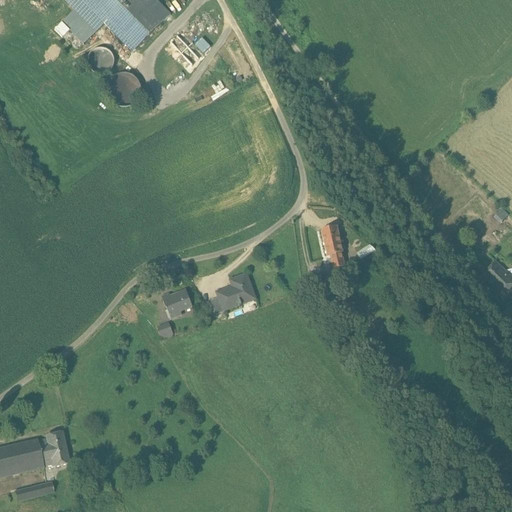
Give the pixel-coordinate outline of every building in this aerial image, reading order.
[(111,17),(93,0),(64,0),(74,9),(96,32),(105,23),(108,20),(111,17)] [(93,0),(111,17),(128,0),(93,0)] [(164,21),(142,0),(128,0),(111,17),(108,20),(136,49),(164,21)] [(171,15),(156,0),(142,0),(164,21),(171,15)] [(84,43),(96,32),(74,9),(62,21),(84,43)] [(136,49),(108,20),(105,23),(133,52),(136,49)] [(109,51),(100,48),(92,51),(87,59),(89,68),(96,74),(105,74),(112,68),(114,59),(109,51)] [(133,76),(123,73),(113,77),(108,85),(108,96),(115,104),(125,107),(135,103),(140,94),(140,84),(133,76)] [(337,226),(321,230),(327,256),(330,255),(333,269),(345,266),(342,253),(343,253),(337,226)] [(361,258),(375,249),(369,244),(357,252),(361,258)] [(511,284),(511,274),(496,258),(479,275),(501,296),(511,285),(511,284)] [(346,271),(332,274),(334,282),(348,279),(346,271)] [(332,272),(325,273),(327,283),(334,282),(332,274),(332,272)] [(321,274),(314,276),(316,288),(324,286),(324,284),(323,284),(321,274)] [(247,277),(230,283),(233,290),(219,295),(221,302),(225,314),(243,307),(241,303),(253,299),(248,287),(250,286),(247,277)] [(152,288),(142,284),(139,290),(149,295),(152,288)] [(186,292),(170,298),(169,296),(163,298),(167,309),(166,309),(167,311),(168,311),(171,319),(181,315),(180,312),(192,307),(186,291),(185,291),(186,292)] [(221,302),(213,305),(217,317),(225,314),(221,302)] [(169,325),(158,329),(161,339),(173,335),(169,325)] [(46,435),(6,445),(12,470),(50,461),(50,464),(70,459),(63,427),(45,432),(46,435)] [(6,445),(0,446),(0,473),(12,470),(6,445)] [(52,479),(15,488),(18,499),(55,490),(52,479)]
